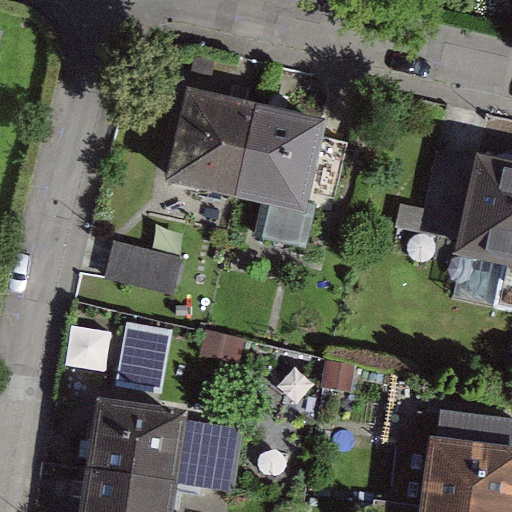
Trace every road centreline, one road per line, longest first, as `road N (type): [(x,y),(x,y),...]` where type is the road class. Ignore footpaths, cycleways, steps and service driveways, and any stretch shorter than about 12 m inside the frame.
road 1 (residential): [(0,502),(11,422),(113,0)]
road 2 (residential): [(511,83),(147,0)]
